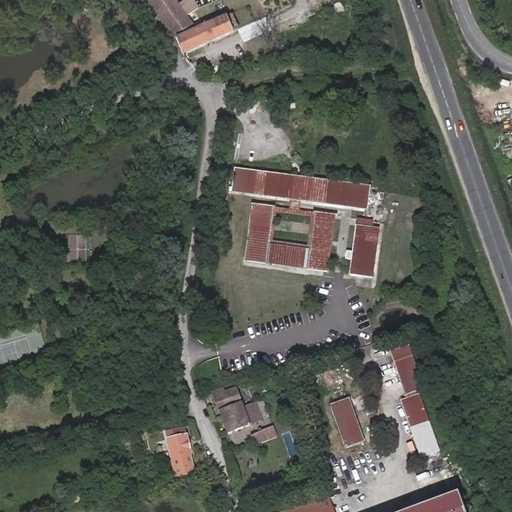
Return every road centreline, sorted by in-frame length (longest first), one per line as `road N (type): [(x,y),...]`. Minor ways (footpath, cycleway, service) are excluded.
road 1 (residential): [(0,140),(119,99),(190,87),(212,108),(185,354),(187,388),(222,469),(227,511)]
road 2 (primary): [(412,0),(511,287)]
